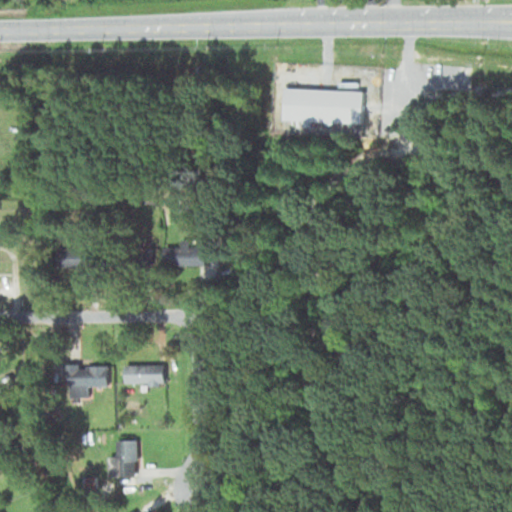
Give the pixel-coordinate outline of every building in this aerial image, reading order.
[(362,122),(363,89),(284,87),(283,119),(362,122)] [(205,264),(205,244),(163,244),(163,264),(205,264)] [(97,255),(61,248),(58,264),(94,271),(97,255)] [(124,363),(124,381),(163,381),(163,363),(124,363)] [(106,389),(106,369),(70,369),(70,389),(106,389)] [(109,454),(108,476),(136,476),(137,438),(115,437),(115,454),(109,454)]
